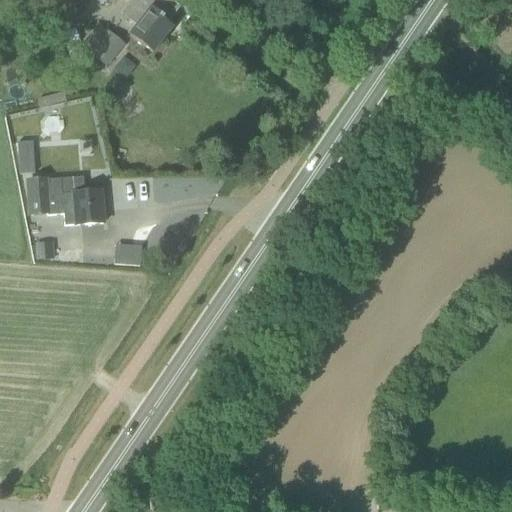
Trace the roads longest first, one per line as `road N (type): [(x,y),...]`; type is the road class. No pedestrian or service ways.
road 1 (primary): [(80,511),(432,0)]
road 2 (residential): [(337,90),(220,0)]
